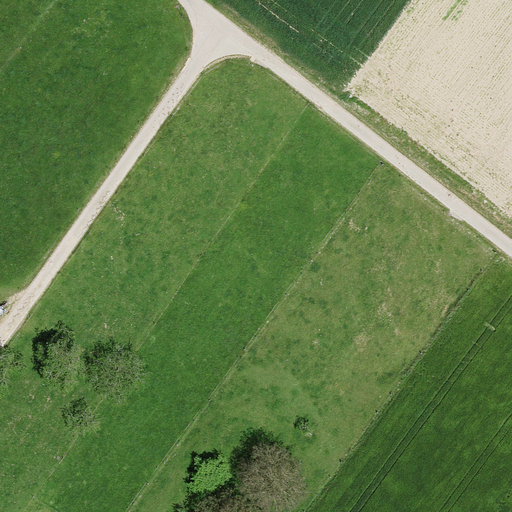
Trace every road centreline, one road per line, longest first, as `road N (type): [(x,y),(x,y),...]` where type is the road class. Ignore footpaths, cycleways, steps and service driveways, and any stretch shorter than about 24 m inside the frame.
road 1 (track): [(190,0),(511,250)]
road 2 (track): [(223,25),(0,339)]
